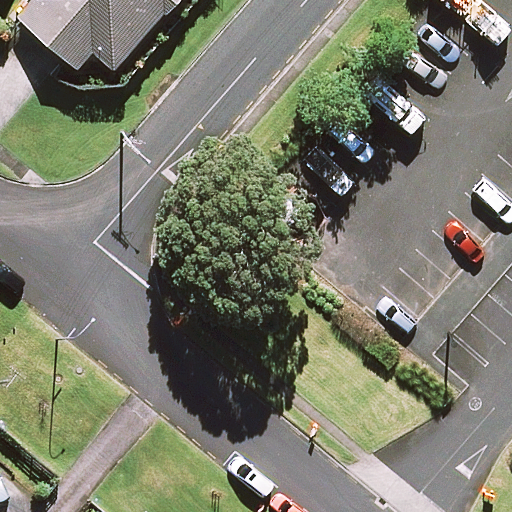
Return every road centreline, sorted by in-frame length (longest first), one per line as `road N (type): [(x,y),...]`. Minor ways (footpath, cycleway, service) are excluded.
road 1 (residential): [(64,278),(307,0)]
road 2 (residential): [(64,278),(342,511)]
